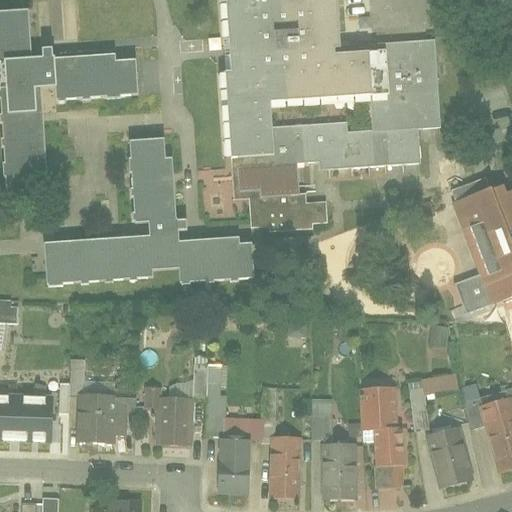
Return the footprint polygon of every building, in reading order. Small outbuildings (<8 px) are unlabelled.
[(222,0),(228,170),(230,209),(249,208),(250,235),(327,233),(326,210),(305,211),(305,200),(299,200),(298,172),(322,171),(322,179),(421,176),(419,134),(441,133),(438,43),(382,45),(382,58),(346,60),(343,0),(222,0)] [(31,12),(0,13),(0,67),(6,195),(48,193),(43,92),(57,92),(57,104),(67,103),(67,100),(83,99),(83,102),(91,102),(91,98),(107,97),(107,101),(121,100),(121,96),(138,95),(136,61),(116,62),(116,57),(55,60),(55,53),(45,54),(45,64),(33,64),(31,12)] [(50,252),(53,294),(159,288),(159,280),(185,278),(186,292),(259,288),(257,254),(245,255),(244,248),(185,251),(184,241),(192,241),(192,229),(181,230),(177,167),(170,167),(169,147),(134,149),(139,232),(154,231),(155,246),(50,252)] [(455,289),(466,317),(511,299),(511,179),(511,176),(451,199),(482,279),(455,289)] [(111,348),(69,346),(66,398),(74,399),(108,401),(111,348)] [(419,381),(421,395),(454,390),(452,376),(419,381)] [(407,399),(420,397),(417,382),(405,383),(407,399)] [(396,395),(366,394),(364,434),(378,435),(377,494),(413,495),(411,430),(397,430),(396,395)] [(270,395),(268,444),(265,503),(296,504),(299,441),(287,441),(289,395),(270,395)] [(74,399),(71,447),(118,450),(121,402),(108,401),(74,399)] [(156,402),(152,454),(193,456),(196,404),(156,402)] [(335,403),(315,403),(312,504),(350,505),(351,443),(334,442),(335,403)] [(511,405),(485,414),(507,484),(511,482),(511,405)] [(462,431),(429,439),(444,498),(476,490),(462,431)] [(250,440),(214,439),(212,494),(248,495),(250,440)] [(39,499),(38,511),(54,511),(55,499),(39,499)]
